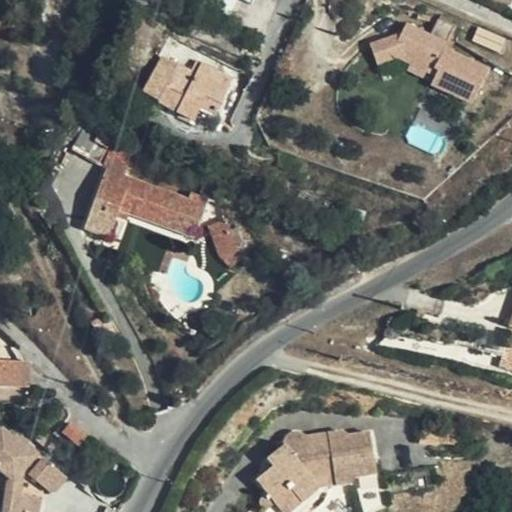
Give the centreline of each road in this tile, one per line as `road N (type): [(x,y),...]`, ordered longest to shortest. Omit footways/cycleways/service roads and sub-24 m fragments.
road 1 (tertiary): [(164,464),(254,351),(412,268),(511,200)]
road 2 (residential): [(164,464),(95,422),(0,316)]
road 3 (unknown): [(447,393),(268,342)]
road 4 (unknown): [(252,130),(306,0)]
